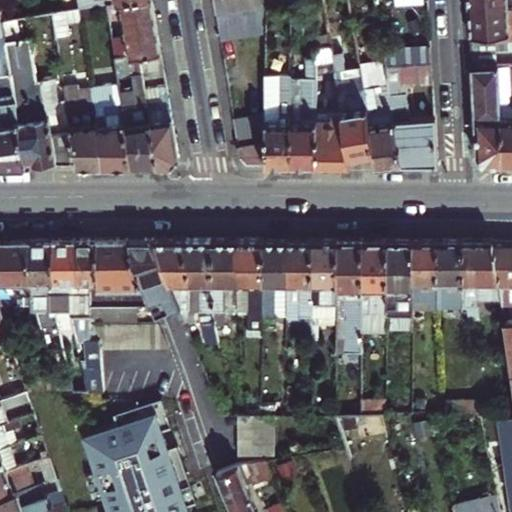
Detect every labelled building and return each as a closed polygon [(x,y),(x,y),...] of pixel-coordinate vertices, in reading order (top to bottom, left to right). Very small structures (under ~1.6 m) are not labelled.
[(5,19),(2,0),(0,0),(0,72),(12,71),(8,40),(5,19)] [(19,17),(16,0),(2,0),(5,19),(19,17)] [(123,0),(109,3),(111,19),(126,17),(129,36),(124,37),(125,42),(114,43),(116,57),(139,53),(160,49),(159,42),(156,22),(153,5),(152,0),(123,0)] [(242,8),(255,6),(286,0),(212,0),(213,3),(215,12),(227,10),(242,8)] [(467,0),(468,9),(505,7),(505,0),(467,0)] [(255,6),(242,8),(247,35),(253,34),(260,33),(255,6)] [(511,7),(505,7),(468,9),(468,18),(469,35),(495,34),(496,40),(511,39),(511,7)] [(242,8),(227,10),(232,38),(239,36),(247,35),(242,8)] [(232,38),(227,10),(215,12),(220,40),(225,39),(232,38)] [(469,35),(471,65),(496,64),(496,40),(495,34),(469,35)] [(56,164),(76,164),(67,97),(53,99),(50,77),(39,78),(33,36),(8,40),(12,71),(24,159),(32,158),(32,161),(50,158),(55,157),(56,164)] [(332,53),(331,43),(315,43),(315,58),(333,58),(332,53)] [(432,62),(431,45),(383,52),(386,69),(432,62)] [(143,79),(165,75),(160,49),(139,53),(143,79)] [(332,53),(333,58),(337,79),(343,78),(341,69),(346,69),(343,51),(332,53)] [(404,85),(433,81),(432,62),(386,69),(387,76),(389,87),(404,85)] [(511,62),(496,64),(502,164),(511,163),(511,62)] [(493,163),(502,164),(496,64),(471,65),(476,157),(483,163),(493,163)] [(340,100),(349,155),(364,152),(374,151),(363,80),(361,66),(346,69),(341,69),(343,78),(337,79),(340,100)] [(24,159),(12,71),(0,72),(0,86),(5,122),(0,123),(0,164),(15,164),(25,164),(24,159)] [(291,163),(291,120),(290,76),(290,71),(264,71),(264,113),(265,140),(265,164),(279,163),(291,163)] [(290,76),(291,120),(300,120),(300,76),(290,76)] [(315,163),(315,100),(315,76),(300,76),(300,120),(291,120),(291,163),(309,163),(315,163)] [(401,163),(390,96),(389,87),(387,76),(363,80),(374,151),(376,163),(394,163),(401,163)] [(67,97),(76,164),(93,164),(102,164),(92,84),(77,86),(76,79),(64,80),(67,97)] [(119,80),(92,84),(102,164),(124,164),(131,164),(121,95),(119,80)] [(178,157),(166,85),(144,89),(145,91),(156,164),(172,164),(178,157)] [(405,93),(404,85),(389,87),(390,96),(405,93)] [(156,164),(145,91),(121,95),(131,164),(149,164),(156,164)] [(410,120),(405,93),(390,96),(401,163),(419,163),(438,163),(435,116),(410,120)] [(340,100),(315,100),(315,163),(337,163),(350,163),(349,155),(340,100)] [(265,140),(264,113),(256,114),(248,115),(252,142),(265,140)] [(240,116),(233,117),(237,145),(252,142),(248,115),(240,116)] [(252,142),(237,145),(239,155),(247,163),(252,163),(265,164),(265,140),(252,142)] [(118,237),(98,238),(98,277),(93,277),(93,302),(103,302),(137,302),(152,302),(127,237),(118,237)] [(173,285),(154,237),(143,237),(127,237),(152,302),(180,302),(173,285)] [(186,281),(186,238),(174,237),(154,237),(173,285),(177,284),(183,300),(187,298),(190,314),(192,314),(186,281)] [(0,294),(10,294),(6,239),(0,238),(0,294)] [(15,239),(6,239),(10,294),(11,311),(34,311),(33,278),(29,278),(29,238),(15,239)] [(43,238),(29,238),(29,278),(33,278),(34,311),(48,310),(48,278),(53,278),(52,238),(43,238)] [(66,238),(52,238),(53,278),(48,278),(48,310),(70,310),(69,277),(75,277),(75,238),(66,238)] [(98,277),(98,238),(86,238),(75,238),(75,277),(69,277),(70,310),(93,310),(93,302),(93,277),(98,277)] [(218,339),(211,310),(211,238),(199,238),(186,238),(186,281),(192,314),(194,314),(196,320),(192,320),(193,324),(203,324),(203,303),(206,303),(206,339),(218,339)] [(211,238),(211,310),(224,310),(224,290),(221,283),(239,283),(239,260),(231,260),(231,238),(220,238),(211,238)] [(262,310),(261,238),(248,238),(231,238),(231,260),(239,260),(239,283),(251,283),(247,289),(247,310),(262,310)] [(286,283),(290,283),(290,260),(283,260),(283,238),(273,238),(261,238),(262,310),(277,310),(277,283),(286,283)] [(298,310),(311,310),(311,238),(299,238),(283,238),(283,260),(290,260),(290,283),(303,283),(298,290),(298,310)] [(311,310),(325,310),(325,283),(336,283),(336,238),(326,238),(311,238),(311,310)] [(351,238),(336,238),(336,283),(336,297),(345,297),(344,351),(363,351),(362,288),(362,238),(351,238)] [(378,238),(362,238),(362,288),(369,288),(369,312),(388,312),(388,287),(387,238),(378,238)] [(401,238),(387,238),(388,287),(395,287),(395,308),(403,308),(403,329),(413,329),(413,279),(413,238),(401,238)] [(413,238),(413,279),(421,279),(421,299),(432,299),(432,307),(437,307),(438,279),(438,238),(428,238),(413,238)] [(449,238),(438,238),(438,279),(446,279),(446,299),(457,299),(457,307),(462,307),(462,305),(463,238),(449,238)] [(483,238),(463,238),(462,305),(467,305),(473,305),(473,299),(480,299),(480,280),(499,280),(493,239),(483,238)] [(511,285),(511,239),(493,239),(499,280),(500,285),(511,285)] [(286,283),(277,283),(277,310),(287,310),(286,283)] [(337,351),(344,351),(345,297),(336,297),(337,351)] [(137,302),(103,302),(102,310),(102,313),(137,314),(137,302)] [(511,303),(503,303),(505,319),(511,319),(511,303)] [(94,334),(102,334),(102,322),(102,313),(102,310),(93,310),(94,334)] [(0,342),(10,339),(2,315),(0,316),(0,342)] [(161,323),(102,322),(102,334),(102,347),(171,348),(161,323)] [(102,347),(102,334),(94,334),(95,376),(82,376),(85,390),(102,390),(102,347)] [(19,369),(10,339),(0,342),(0,375),(12,371),(19,369)] [(19,369),(12,371),(19,392),(27,390),(23,379),(19,369)] [(40,378),(23,379),(27,390),(27,391),(44,391),(40,378)] [(116,424),(81,435),(105,511),(186,511),(185,507),(193,504),(183,472),(174,446),(166,449),(160,432),(169,429),(159,400),(113,414),(116,424)] [(276,411),(240,410),(240,450),(276,450),(276,411)] [(511,418),(501,421),(511,492),(511,418)] [(242,464),(220,473),(229,496),(251,487),(248,479),(242,464)] [(0,496),(13,492),(5,469),(0,470),(0,496)] [(251,487),(229,496),(235,511),(255,511),(260,510),(257,502),(251,487)] [(0,511),(30,511),(49,506),(46,495),(21,503),(16,491),(13,492),(0,496),(0,511)] [(501,511),(498,494),(455,503),(457,511),(501,511)]
